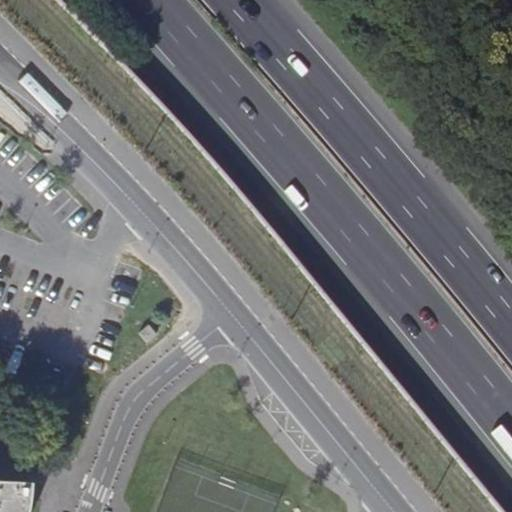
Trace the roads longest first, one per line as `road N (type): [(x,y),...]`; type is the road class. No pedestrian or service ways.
road 1 (motorway): [(153,0),(511,420)]
road 2 (motorway): [(511,319),(240,0)]
road 3 (unclassified): [(0,64),(234,315)]
road 4 (residential): [(90,511),(130,406),(234,315)]
road 5 (unclassified): [(234,315),(388,499)]
